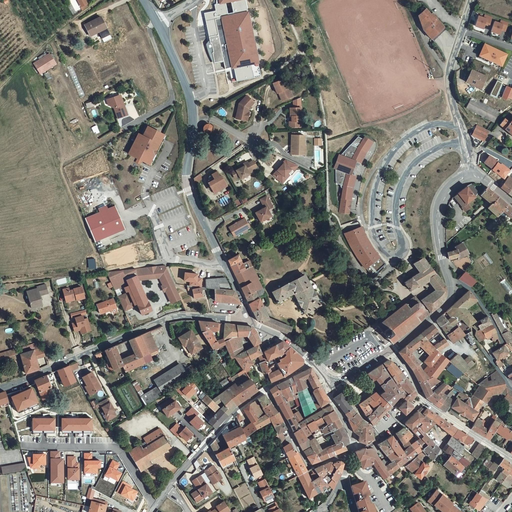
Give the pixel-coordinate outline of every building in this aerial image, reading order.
[(212,19),(245,12),(242,0),(214,0),(214,5),(212,5),(214,11),(206,13),(208,21),(204,22),(207,37),(216,35),(212,19)] [(432,40),(445,29),(436,18),(435,19),(427,10),(420,15),(424,30),(432,40)] [(222,62),(224,69),(256,62),(245,12),(212,19),(216,35),(207,37),(208,41),(209,44),(210,44),(212,53),(211,53),(213,63),(222,61),(222,62)] [(489,25),(492,17),(485,14),(484,17),(478,15),(474,26),(483,29),(485,23),(489,25)] [(420,32),(424,30),(420,15),(416,16),(420,32)] [(96,33),(104,28),(99,17),(83,26),(87,35),(95,31),(96,33)] [(505,31),(509,22),(501,19),(500,22),(494,21),(491,32),(499,35),(501,30),(505,31)] [(209,44),(208,41),(207,42),(206,43),(205,44),(204,45),(205,49),(207,54),(209,58),(212,62),(213,64),(222,62),(222,61),(213,63),(211,53),(212,53),(210,44),(209,44)] [(502,66),(507,54),(484,43),(478,56),(502,66)] [(48,54),(32,65),(39,75),(55,64),(48,54)] [(256,62),(224,69),(225,73),(229,72),(231,83),(260,76),(256,62)] [(79,97),(84,95),(73,67),(68,69),(79,97)] [(472,70),(466,82),(476,86),(475,87),(480,90),(482,87),(486,77),(472,70)] [(282,80),(273,84),(277,94),(279,93),(282,101),(291,97),(292,96),(289,88),(287,89),(286,89),(282,80)] [(511,88),(506,85),(506,86),(501,84),(502,83),(497,80),(489,95),(496,98),(500,99),(501,98),(506,100),(507,97),(511,99),(511,96),(511,88)] [(119,95),(108,99),(111,107),(113,108),(116,119),(126,116),(119,95)] [(239,104),(236,119),(242,120),(247,121),(249,111),(248,111),(248,108),(254,102),(246,95),(239,104)] [(290,116),(291,116),(291,122),(289,122),(289,127),(300,127),(300,116),(301,116),(301,107),(300,98),(294,100),(294,108),(290,108),(290,116)] [(494,122),(499,112),(471,98),(466,108),(494,122)] [(504,119),(499,124),(511,134),(511,119),(509,123),(504,119)] [(201,123),(202,131),(211,131),(210,123),(201,123)] [(483,141),(488,131),(477,125),(472,135),(483,141)] [(129,153),(127,156),(148,168),(164,138),(146,128),(141,138),(138,136),(136,140),(134,139),(127,152),(129,153)] [(291,144),(291,154),(292,156),(305,156),(305,154),(306,145),(304,145),(305,135),(291,134),(291,144)] [(340,154),(334,168),(336,169),(337,183),(341,184),(341,185),(341,186),(341,187),(342,187),(343,188),(344,188),(342,198),(340,212),(349,213),(349,209),(351,200),(352,200),(354,188),(357,176),(355,175),(355,173),(355,172),(354,171),(353,171),(353,170),(352,170),(355,163),(358,165),(360,162),(361,162),(366,151),(373,142),(365,136),(364,138),(359,135),(351,144),(341,155),(340,154)] [(487,159),(484,162),(492,168),(492,169),(504,179),(506,177),(511,170),(501,163),(501,164),(497,161),(489,155),(488,154),(486,158),(487,159)] [(241,168),(237,171),(236,170),(232,172),(235,178),(239,176),(241,179),(250,175),(249,174),(253,172),(252,170),(258,167),(254,160),(248,163),(247,162),(243,164),(240,166),(241,168)] [(293,166),(284,161),(276,172),(276,173),(272,179),(277,183),(281,178),(281,177),(284,174),(286,175),(293,166)] [(208,183),(214,193),(226,186),(224,182),(221,176),(220,177),(217,172),(212,175),(215,180),(208,183)] [(195,182),(202,178),(199,174),(192,178),(195,182)] [(279,184),(286,175),(284,174),(281,177),(281,178),(277,183),(279,184)] [(506,180),(501,188),(507,192),(509,193),(511,195),(511,177),(511,178),(509,176),(507,178),(506,180)] [(460,204),(465,211),(469,208),(470,207),(467,203),(475,197),(478,192),(471,185),(471,184),(469,185),(463,189),(458,193),(456,194),(454,196),(460,204)] [(487,187),(486,188),(480,195),(486,200),(491,204),(498,196),(496,195),(494,193),(493,192),(491,191),(487,187)] [(500,213),(502,210),(508,205),(505,202),(501,199),(498,196),(491,204),(487,207),(497,216),(499,214),(500,213)] [(254,214),(259,224),(270,217),(266,211),(271,209),(264,198),(258,201),(263,209),(254,214)] [(511,208),(508,205),(502,210),(511,219),(511,208)] [(82,219),(92,243),(123,230),(113,207),(82,219)] [(227,229),(232,239),(240,234),(245,231),(248,229),(242,220),(227,229)] [(358,220),(341,225),(342,226),(344,234),(347,240),(350,246),(353,251),(356,256),(358,259),(364,267),(365,269),(373,277),(374,278),(375,279),(380,274),(378,272),(387,265),(383,262),(380,258),(376,253),(372,249),(369,244),(365,236),(363,230),(362,229),(361,227),(360,225),(358,221),(358,220)] [(462,243),(454,248),(455,250),(457,250),(458,256),(458,257),(459,259),(468,254),(462,243)] [(449,259),(452,258),(458,257),(458,256),(457,250),(455,250),(450,251),(447,252),(449,259)] [(486,253),(483,256),(490,265),(493,262),(486,253)] [(251,267),(247,260),(241,264),(238,257),(239,256),(238,254),(225,260),(229,269),(233,276),(251,267)] [(438,291),(445,286),(430,266),(423,257),(413,263),(419,272),(412,277),(404,283),(410,291),(414,289),(419,286),(428,280),(430,279),(438,291)] [(138,279),(135,280),(136,281),(157,278),(155,274),(164,270),(162,266),(143,268),(144,273),(140,274),(140,275),(138,279)] [(261,287),(251,267),(233,276),(239,288),(250,282),(254,290),(255,291),(261,287)] [(118,271),(123,281),(133,276),(135,280),(138,279),(140,275),(140,274),(144,273),(143,268),(118,271)] [(164,270),(155,274),(157,278),(161,287),(159,288),(161,292),(164,291),(170,303),(179,299),(164,270)] [(123,281),(118,271),(107,272),(115,291),(119,288),(125,285),(123,281)] [(460,276),(459,278),(471,286),(476,281),(466,271),(465,271),(460,276)] [(187,287),(199,288),(199,280),(194,279),(195,275),(182,274),(182,282),(188,283),(187,287)] [(287,284),(271,293),(276,302),(293,294),(304,314),(320,305),(307,280),(304,275),(287,284)] [(135,280),(133,276),(123,281),(125,285),(140,314),(151,310),(136,282),(136,281),(135,280)] [(436,292),(438,291),(430,279),(428,280),(436,292)] [(217,290),(217,280),(204,280),(204,285),(204,287),(207,287),(207,289),(213,289),(217,290)] [(232,291),(226,280),(217,280),(217,290),(232,291)] [(511,289),(511,288),(506,281),(502,285),(508,293),(511,289)] [(258,298),(255,291),(254,290),(250,282),(239,288),(247,304),(258,298)] [(38,297),(43,296),(40,286),(35,287),(36,290),(26,293),(30,307),(40,304),(38,297)] [(69,287),(63,289),(65,298),(66,298),(71,297),(72,300),(77,298),(77,300),(84,298),(81,286),(74,288),(74,290),(70,291),(69,287)] [(445,295),(445,286),(438,291),(436,292),(422,301),(431,312),(443,302),(445,300),(445,295)] [(205,289),(204,289),(199,288),(187,287),(186,287),(187,291),(191,290),(193,299),(202,297),(200,291),(205,291),(205,289)] [(265,295),(261,287),(255,291),(258,298),(265,295)] [(232,291),(217,290),(213,289),(214,301),(239,304),(238,302),(236,299),(232,291)] [(467,291),(445,311),(451,317),(447,320),(447,321),(451,326),(456,322),(462,318),(469,326),(470,325),(471,324),(475,321),(466,310),(464,307),(473,300),(475,302),(477,301),(476,299),(475,297),(470,292),(468,290),(467,291)] [(126,294),(118,297),(125,311),(132,308),(126,294)] [(386,339),(390,344),(392,343),(421,320),(424,317),(428,314),(421,305),(419,303),(414,296),(407,302),(376,326),(381,332),(380,333),(381,333),(382,333),(384,335),(386,338),(385,339),(386,339)] [(113,298),(96,304),(100,313),(117,307),(113,298)] [(262,305),(258,298),(247,304),(250,312),(262,305)] [(464,307),(466,310),(475,302),(473,300),(464,307)] [(278,322),(269,318),(262,305),(250,312),(255,322),(273,330),(278,322)] [(493,315),(491,315),(494,321),(500,330),(502,335),(505,340),(507,343),(511,340),(506,332),(504,333),(503,330),(505,329),(495,313),(493,315)] [(445,332),(452,341),(453,342),(465,334),(456,322),(451,326),(447,321),(447,320),(442,314),(436,319),(436,323),(441,327),(445,332)] [(76,323),(72,324),(75,332),(80,330),(81,332),(87,330),(85,325),(89,323),(87,318),(83,319),(82,316),(74,318),(76,323)] [(483,328),(491,323),(490,321),(488,318),(487,316),(480,320),(477,327),(481,332),(484,331),(483,328)] [(194,320),(198,327),(200,328),(201,332),(208,332),(208,322),(205,322),(194,320)] [(209,322),(208,322),(208,332),(210,332),(215,332),(215,331),(217,331),(217,324),(209,322)] [(273,330),(286,335),(290,328),(278,322),(273,330)] [(87,330),(81,332),(81,333),(91,330),(89,323),(85,325),(87,330)] [(433,333),(437,329),(432,323),(427,327),(433,333)] [(481,332),(475,334),(475,335),(475,336),(476,337),(479,342),(485,338),(490,335),(491,338),(492,341),(498,338),(497,335),(497,332),(496,330),(492,325),(491,323),(483,328),(484,331),(481,332)] [(209,345),(212,350),(224,344),(223,341),(229,339),(237,338),(236,326),(225,325),(224,325),(223,340),(215,342),(210,332),(208,332),(201,332),(202,333),(209,345)] [(150,331),(152,336),(164,331),(162,326),(150,331)] [(247,328),(236,326),(237,338),(246,337),(246,339),(249,338),(253,347),(257,346),(260,344),(255,334),(251,329),(247,328)] [(427,327),(420,333),(426,339),(433,333),(427,327)] [(179,337),(185,346),(186,345),(192,353),(196,351),(202,347),(192,330),(179,337)] [(158,350),(152,336),(150,331),(140,335),(149,354),(158,350)] [(469,332),(465,334),(472,345),(476,343),(472,337),(472,332),(469,332)] [(426,339),(420,333),(413,338),(419,345),(426,352),(429,354),(424,361),(428,365),(438,374),(446,363),(449,364),(451,362),(449,360),(444,356),(438,351),(432,345),(426,339)] [(149,354),(140,335),(139,336),(130,340),(135,353),(138,359),(143,356),(149,354)] [(237,338),(229,339),(234,349),(240,346),(237,338)] [(419,345),(413,338),(406,344),(405,345),(410,352),(412,350),(419,345)] [(438,351),(449,344),(444,338),(432,345),(438,351)] [(223,341),(224,344),(231,359),(234,358),(238,356),(236,353),(242,350),(240,346),(234,349),(229,339),(223,341)] [(35,342),(18,348),(19,353),(36,347),(35,342)] [(282,343),(275,347),(280,356),(283,353),(288,349),(287,348),(283,343),(283,342),(282,343)] [(197,354),(196,351),(192,353),(186,345),(185,346),(183,347),(190,358),(197,354)] [(410,352),(405,345),(398,351),(412,368),(419,363),(410,352)] [(504,345),(502,346),(501,347),(493,353),(497,359),(498,360),(499,359),(509,352),(504,345)] [(109,349),(106,350),(114,369),(124,365),(121,359),(115,346),(109,349)] [(267,375),(269,379),(270,383),(285,376),(303,364),(304,359),(297,352),(290,346),(287,348),(288,349),(283,353),(285,355),(282,358),(280,356),(273,359),(274,361),(276,364),(267,369),(268,371),(265,373),(267,375)] [(42,347),(33,350),(35,357),(44,354),(42,347)] [(247,351),(245,352),(250,361),(257,357),(261,355),(257,347),(247,351)] [(274,347),(263,353),(267,360),(267,362),(273,359),(280,356),(275,347),(274,347)] [(0,358),(16,353),(15,349),(0,353),(0,358)] [(453,349),(444,356),(449,360),(457,353),(453,349)] [(33,350),(20,354),(26,373),(39,369),(35,357),(33,350)] [(243,353),(238,356),(234,358),(243,370),(243,371),(252,365),(250,361),(245,352),(243,353)] [(135,353),(121,359),(124,365),(130,362),(138,359),(135,353)] [(263,353),(261,355),(257,357),(260,364),(264,362),(267,360),(263,353)] [(449,360),(451,362),(463,372),(474,363),(468,356),(463,360),(457,353),(449,360)] [(138,359),(130,362),(132,368),(145,363),(143,356),(138,359)] [(384,361),(383,362),(396,383),(405,377),(402,372),(401,371),(398,368),(393,363),(391,361),(390,360),(389,360),(389,359),(388,359),(387,360),(386,360),(384,361)] [(258,365),(259,367),(262,375),(265,373),(268,371),(267,369),(265,365),(264,362),(260,364),(258,365)] [(412,368),(419,382),(428,377),(422,370),(421,369),(419,363),(412,368)] [(381,364),(375,367),(380,375),(376,378),(380,385),(390,377),(381,364)] [(181,365),(155,382),(161,390),(187,374),(181,365)] [(422,370),(428,377),(431,376),(435,377),(438,374),(428,365),(422,370)] [(61,369),(58,370),(65,388),(70,386),(69,384),(76,381),(69,366),(61,369)] [(314,404),(312,405),(314,410),(328,401),(325,395),(321,387),(317,379),(315,374),(310,367),(304,371),(293,376),(294,381),(294,383),(295,384),(295,386),(297,391),(306,387),(302,378),(303,378),(307,377),(308,380),(313,390),(312,392),(318,401),(314,404)] [(375,367),(367,373),(373,380),(376,378),(380,375),(375,367)] [(496,372),(496,371),(490,375),(494,380),(489,380),(487,377),(480,383),(484,386),(486,384),(492,388),(495,384),(504,391),(507,393),(509,394),(511,397),(509,399),(511,401),(511,400),(511,390),(510,390),(508,390),(507,390),(506,390),(503,389),(504,387),(505,381),(505,380),(502,377),(500,373),(496,372)] [(88,384),(93,393),(101,388),(92,372),(83,377),(88,385),(88,384)] [(43,376),(35,379),(42,399),(54,395),(46,375),(43,376)] [(294,381),(293,376),(289,379),(287,379),(291,388),(292,393),(296,391),(297,391),(295,386),(295,384),(294,383),(294,381)] [(407,391),(406,392),(408,395),(414,387),(411,384),(409,381),(407,377),(406,376),(405,377),(396,383),(395,385),(401,394),(404,391),(405,389),(407,391)] [(428,377),(419,382),(424,391),(426,397),(432,392),(430,387),(437,381),(439,380),(435,377),(431,376),(428,377)] [(395,385),(390,377),(380,385),(384,391),(387,392),(395,385)] [(240,403),(245,400),(239,390),(235,384),(233,385),(232,385),(227,378),(221,382),(226,390),(225,390),(236,406),(240,403)] [(252,395),(258,390),(256,387),(252,382),(250,379),(237,386),(232,379),(235,384),(239,390),(245,400),(249,397),(252,395)] [(280,383),(277,385),(281,392),(283,396),(285,400),(286,401),(293,398),(293,396),(292,393),(291,388),(287,379),(280,383)] [(182,391),(189,398),(196,391),(193,389),(197,385),(192,381),(189,385),(188,384),(182,391)] [(448,385),(443,382),(440,385),(433,391),(439,397),(441,394),(442,392),(445,388),(448,385)] [(484,386),(480,383),(478,384),(478,385),(471,396),(469,397),(464,394),(462,393),(459,397),(458,398),(466,402),(465,404),(456,399),(451,407),(459,412),(458,413),(463,416),(463,415),(472,420),(477,412),(477,411),(483,401),(487,393),(490,395),(496,393),(498,388),(501,390),(502,396),(511,402),(511,401),(509,399),(511,397),(509,394),(507,393),(504,391),(495,384),(492,388),(486,384),(484,386)] [(276,386),(270,390),(274,397),(281,392),(277,385),(276,386)] [(391,405),(394,403),(399,396),(401,394),(395,385),(387,392),(384,391),(379,394),(384,399),(391,405)] [(20,392),(11,396),(18,411),(38,402),(32,387),(20,392)] [(304,416),(314,410),(312,405),(314,404),(309,394),(306,387),(297,391),(296,391),(297,394),(298,397),(300,404),(301,407),(304,416)] [(406,392),(404,391),(401,394),(399,396),(404,400),(401,402),(403,405),(407,401),(410,403),(411,402),(417,395),(414,387),(408,395),(406,392)] [(146,405),(160,396),(155,388),(141,397),(146,405)] [(231,411),(236,406),(225,390),(213,401),(227,415),(231,411)] [(218,425),(227,415),(213,401),(203,391),(198,396),(217,413),(211,419),(208,422),(215,428),(218,425)] [(384,399),(379,394),(378,395),(376,391),(370,396),(372,400),(370,401),(372,405),(373,404),(376,407),(377,407),(384,399)] [(432,392),(426,397),(434,404),(437,399),(439,397),(433,391),(432,392)] [(283,396),(281,392),(274,397),(277,404),(278,404),(285,400),(283,396)] [(437,399),(434,404),(438,407),(445,398),(447,395),(442,392),(441,394),(439,397),(437,399)] [(333,398),(345,414),(352,408),(341,393),(333,398)] [(258,400),(263,407),(269,403),(264,394),(258,400)] [(445,398),(438,407),(445,412),(446,411),(452,403),(454,400),(447,395),(445,398)] [(359,404),(365,413),(371,408),(370,407),(372,405),(370,401),(372,400),(370,396),(359,404)] [(108,398),(99,403),(102,408),(103,407),(105,411),(110,419),(117,415),(114,411),(115,410),(108,398)] [(165,403),(167,406),(175,401),(173,398),(165,403)] [(391,405),(384,399),(377,407),(377,409),(375,410),(375,409),(374,410),(375,411),(374,412),(375,413),(379,419),(380,417),(391,405)] [(286,401),(285,400),(278,404),(281,409),(286,418),(287,417),(292,414),(290,410),(286,401)] [(180,408),(175,401),(167,406),(162,409),(167,416),(180,408)] [(253,411),(258,419),(264,415),(256,401),(252,403),(249,405),(253,411)] [(403,405),(401,402),(397,406),(405,414),(413,407),(411,404),(412,403),(411,402),(410,403),(407,401),(403,405)] [(266,413),(274,408),(269,403),(263,407),(266,413)] [(244,410),(253,423),(258,419),(253,411),(249,405),(244,410)] [(305,419),(305,420),(307,424),(318,418),(334,411),(331,406),(305,419)] [(190,422),(197,430),(204,423),(196,416),(199,414),(192,407),(186,413),(193,419),(190,422)] [(405,423),(409,428),(412,430),(416,427),(414,425),(418,422),(424,416),(421,413),(423,410),(423,409),(421,407),(418,411),(407,421),(405,423)] [(276,411),(274,408),(266,413),(267,413),(270,418),(278,413),(277,413),(276,411)] [(352,408),(345,414),(348,418),(347,418),(353,431),(356,427),(354,424),(349,419),(356,413),(352,408)] [(368,418),(375,413),(374,412),(373,410),(371,408),(365,413),(368,418)] [(435,422),(439,425),(444,420),(427,408),(424,413),(426,415),(433,424),(435,422)] [(302,418),(298,411),(292,414),(297,422),(302,418)] [(338,418),(334,411),(318,418),(307,424),(304,425),(310,432),(315,430),(316,432),(318,431),(322,428),(325,425),(328,423),(331,422),(338,418)] [(270,418),(267,413),(264,415),(258,419),(253,423),(257,429),(271,420),(275,426),(282,422),(278,415),(278,413),(270,418)] [(361,418),(356,413),(349,419),(354,424),(361,418)] [(379,419),(375,413),(368,418),(371,423),(372,425),(373,425),(374,425),(376,423),(378,420),(379,419)] [(239,414),(236,417),(241,427),(242,429),(245,427),(239,414)] [(297,422),(292,414),(287,417),(291,426),(294,432),(300,429),(300,427),(298,424),(297,423),(297,422)] [(426,415),(424,416),(418,422),(421,426),(417,429),(422,434),(424,433),(433,424),(426,415)] [(62,417),(62,430),(72,430),(92,430),(92,417),(62,417)] [(32,418),(33,430),(44,430),(55,430),(55,418),(32,418)] [(313,434),(312,435),(310,437),(309,438),(308,438),(307,439),(308,441),(311,445),(317,442),(315,439),(333,431),(342,426),(338,418),(331,422),(328,423),(325,425),(322,428),(318,431),(316,432),(315,433),(313,434)] [(356,427),(358,429),(366,422),(361,418),(354,424),(356,427)] [(471,427),(470,428),(476,432),(480,425),(488,430),(490,426),(489,425),(488,426),(476,419),(471,427)] [(452,426),(444,420),(439,425),(452,435),(456,428),(452,426)] [(489,440),(494,431),(499,424),(493,420),(490,426),(488,430),(484,436),(489,440)] [(511,428),(501,420),(499,424),(494,431),(507,439),(507,438),(511,430),(511,428)] [(284,429),(286,428),(282,422),(275,426),(279,432),(281,431),(282,430),(283,430),(284,429)] [(366,422),(358,429),(363,434),(360,437),(359,442),(365,444),(365,445),(367,445),(374,440),(371,425),(366,422)] [(421,426),(418,422),(414,425),(416,427),(412,430),(416,435),(420,439),(421,438),(427,445),(430,448),(433,443),(424,433),(422,434),(417,429),(421,426)] [(187,441),(193,435),(186,427),(183,429),(177,423),(170,430),(176,437),(180,434),(187,441)] [(245,427),(242,429),(245,437),(249,435),(257,429),(253,423),(245,427)] [(304,425),(300,427),(300,429),(306,437),(311,433),(310,432),(304,425)] [(480,425),(476,432),(484,436),(488,430),(480,425)] [(344,429),(342,426),(333,431),(334,434),(331,436),(333,440),(329,441),(331,446),(339,443),(342,442),(344,445),(349,443),(349,440),(348,438),(346,433),(344,429)] [(224,430),(221,433),(229,448),(246,439),(245,437),(242,429),(241,427),(239,428),(230,432),(227,427),(224,430)] [(363,434),(358,429),(356,427),(353,431),(360,437),(363,434)] [(146,441),(129,451),(141,471),(153,464),(150,459),(172,446),(168,440),(165,435),(160,428),(144,438),(146,441)] [(413,436),(407,430),(403,428),(399,431),(396,433),(403,444),(408,441),(407,440),(412,437),(413,436)] [(456,428),(452,435),(450,437),(452,439),(454,436),(468,445),(471,440),(473,441),(474,439),(471,437),(468,436),(462,432),(456,428)] [(306,437),(300,429),(294,432),(295,436),(299,443),(307,439),(306,438),(306,437)] [(279,432),(274,434),(274,436),(277,435),(279,439),(283,446),(288,443),(281,431),(279,432)] [(403,463),(405,464),(410,461),(409,458),(403,452),(400,447),(392,436),(389,437),(386,439),(394,449),(398,455),(393,459),(394,460),(399,466),(403,463)] [(416,442),(412,437),(407,440),(408,441),(411,445),(416,442)] [(450,437),(446,443),(460,454),(464,448),(452,439),(450,437)] [(418,440),(417,441),(422,449),(427,445),(421,438),(420,439),(418,440)] [(308,441),(307,439),(299,443),(300,446),(302,449),(311,445),(308,441)] [(388,453),(394,449),(386,439),(383,442),(378,444),(386,454),(388,453)] [(215,440),(210,446),(215,455),(221,452),(215,440)] [(422,449),(417,441),(416,442),(411,445),(417,453),(422,449)] [(317,443),(317,442),(311,445),(312,447),(316,453),(322,450),(317,443)] [(347,449),(344,445),(342,442),(339,443),(331,447),(335,454),(347,449)] [(425,454),(432,459),(437,451),(438,448),(436,446),(433,443),(430,448),(427,445),(422,449),(423,450),(425,454)] [(446,443),(442,448),(447,453),(457,461),(460,458),(457,456),(458,455),(461,457),(462,455),(460,454),(446,443)] [(472,455),(476,459),(485,446),(481,443),(472,455)] [(417,453),(411,445),(407,449),(406,449),(403,452),(409,458),(417,453)] [(288,457),(295,452),(291,446),(285,450),(288,457)] [(312,464),(320,461),(316,453),(312,447),(304,452),(312,464)] [(334,455),(335,454),(331,447),(328,448),(328,447),(325,448),(326,449),(325,450),(330,457),(334,455)] [(234,458),(229,448),(221,452),(215,455),(221,467),(235,459),(234,458)] [(376,468),(383,479),(389,475),(383,468),(385,467),(381,462),(380,459),(373,448),(371,448),(369,448),(368,449),(365,448),(355,452),(362,469),(365,468),(373,464),(376,468)] [(328,458),(330,457),(325,450),(324,449),(322,450),(316,453),(320,461),(322,460),(328,458)] [(388,453),(393,459),(398,455),(394,449),(388,453)] [(425,454),(423,450),(418,454),(415,456),(419,459),(425,454)] [(60,451),(50,451),(50,484),(64,483),(64,459),(60,459),(60,451)] [(306,471),(297,451),(295,452),(288,457),(293,465),(289,467),(292,474),(296,472),(298,475),(306,471)] [(92,453),(84,453),(84,473),(98,473),(98,468),(101,468),(101,461),(92,461),(92,453)] [(457,461),(447,453),(441,462),(458,476),(464,468),(457,461)] [(33,457),(27,457),(31,468),(39,468),(39,465),(46,465),(46,454),(33,454),(33,457)] [(498,465),(503,458),(499,455),(490,468),(494,471),(499,465),(498,465)] [(255,456),(248,459),(252,467),(251,469),(255,478),(263,474),(255,456)] [(410,461),(405,464),(404,465),(411,471),(413,473),(420,478),(427,466),(419,459),(415,456),(410,461)] [(76,457),(68,457),(68,480),(79,480),(79,463),(76,463),(76,457)] [(511,468),(511,463),(503,458),(498,465),(499,465),(504,468),(496,480),(501,483),(511,468)] [(118,481),(122,473),(116,470),(120,464),(113,459),(103,476),(109,479),(110,477),(118,481)] [(340,460),(332,463),(331,468),(334,470),(336,467),(341,472),(343,463),(340,460)] [(384,460),(381,462),(385,467),(383,468),(389,475),(394,471),(388,464),(388,465),(386,463),(384,460)] [(399,466),(394,460),(388,464),(394,471),(399,466)] [(330,462),(323,465),(328,472),(331,476),(334,470),(331,468),(332,463),(330,462)] [(0,467),(1,474),(25,470),(24,463),(0,467)] [(213,464),(204,470),(212,483),(221,477),(213,464)] [(322,465),(315,469),(320,477),(322,479),(328,472),(323,465),(322,465)] [(336,467),(334,470),(331,476),(328,472),(322,479),(329,485),(333,489),(341,472),(336,467)] [(320,477),(315,469),(314,468),(311,469),(317,478),(320,477)] [(511,468),(501,483),(508,488),(511,482),(511,468)] [(317,483),(316,479),(311,481),(306,471),(298,475),(302,483),(309,498),(317,493),(313,485),(317,483)] [(201,475),(192,481),(199,490),(192,495),(197,502),(198,502),(212,492),(201,475)] [(322,479),(320,477),(317,478),(316,479),(317,483),(313,485),(317,493),(329,485),(322,479)] [(266,479),(257,481),(260,491),(264,500),(274,495),(266,479)] [(123,481),(117,492),(132,500),(137,492),(130,488),(131,485),(123,481)] [(364,482),(350,486),(355,501),(358,511),(376,511),(375,509),(375,507),(366,481),(364,482)] [(95,490),(90,488),(87,498),(92,499),(95,490)] [(436,489),(429,498),(434,503),(436,501),(441,505),(440,506),(445,511),(444,511),(461,511),(451,504),(452,503),(436,489)] [(477,492),(469,503),(477,509),(478,510),(484,503),(487,499),(488,500),(490,497),(480,491),(478,493),(477,492)] [(434,503),(429,498),(427,500),(433,505),(434,504),(439,508),(443,511),(444,511),(445,511),(440,506),(441,505),(436,501),(434,503)] [(95,503),(91,502),(88,511),(104,511),(107,503),(106,503),(96,500),(95,503)] [(211,511),(210,511),(208,511),(227,511),(230,510),(224,501),(217,507),(218,508),(211,511)] [(424,511),(418,503),(410,510),(411,511),(424,511)]
